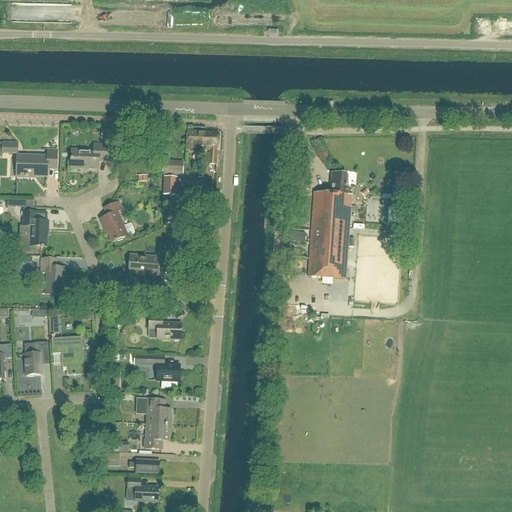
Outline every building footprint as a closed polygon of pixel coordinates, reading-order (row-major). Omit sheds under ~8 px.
[(111,131),(101,131),(101,140),(110,140),(111,131)] [(205,151),(206,134),(188,132),(187,149),(205,151)] [(218,135),(206,134),(205,151),(210,151),(209,165),(216,165),(218,135)] [(17,144),(0,143),(0,158),(1,158),(1,154),(17,154),(17,144)] [(109,145),(94,145),(94,151),(72,151),(71,169),(99,170),(99,162),(108,162),(108,161),(113,161),(113,149),(109,149),(109,145)] [(57,151),(48,151),(47,157),(17,156),(16,176),(25,177),(25,178),(28,178),(28,177),(36,177),(36,178),(47,178),(48,169),(57,170),(57,151)] [(183,163),(163,162),(162,176),(182,177),(183,163)] [(346,176),(332,174),(330,194),(314,193),(308,278),(346,281),(352,196),(347,196),(348,187),(345,187),(346,176)] [(162,178),(161,193),(179,194),(180,178),(162,178)] [(186,189),(185,197),(201,199),(202,191),(186,189)] [(122,211),(119,203),(105,209),(108,217),(101,220),(104,228),(105,227),(112,244),(128,237),(128,236),(134,234),(130,225),(124,228),(118,213),(122,211)] [(400,221),(400,209),(387,208),(386,220),(400,221)] [(37,213),(24,213),(23,228),(31,228),(30,248),(42,248),(42,249),(43,249),(43,248),(46,248),(47,232),(48,232),(49,223),(37,222),(37,213)] [(293,234),(292,243),(305,244),(306,235),(293,234)] [(172,255),(157,254),(157,258),(130,256),(129,275),(160,277),(160,269),(171,270),(172,255)] [(15,258),(14,275),(24,276),(25,269),(32,269),(32,259),(15,258)] [(57,260),(42,260),(41,274),(47,275),(46,296),(64,297),(65,269),(57,269),(57,260)] [(18,314),(20,322),(33,320),(32,312),(18,314)] [(135,315),(116,314),(115,331),(120,332),(121,323),(135,323),(135,315)] [(162,318),(150,318),(149,331),(158,331),(157,340),(181,342),(182,325),(162,324),(162,318)] [(35,321),(36,329),(47,327),(46,320),(35,321)] [(84,375),(82,339),(62,340),(53,340),(53,354),(62,354),(63,369),(67,368),(68,376),(74,376),(76,376),(84,375)] [(49,364),(48,344),(35,345),(25,346),(25,355),(26,377),(42,376),(42,365),(49,364)] [(12,359),(11,346),(0,346),(0,352),(0,355),(0,380),(5,380),(4,360),(12,359)] [(165,358),(148,357),(148,367),(157,367),(157,382),(179,383),(180,367),(165,367),(165,358)] [(113,384),(113,394),(120,394),(121,385),(113,384)] [(148,426),(171,427),(171,425),(171,417),(170,417),(170,411),(164,410),(164,402),(136,400),(136,416),(148,416),(148,426)] [(171,427),(148,426),(147,441),(145,441),(144,450),(162,451),(162,442),(169,443),(169,436),(170,436),(171,428),(171,427)] [(120,456),(102,455),(101,467),(119,468),(120,456)] [(159,462),(136,461),(136,464),(129,464),(129,469),(136,469),(136,474),(159,475),(159,462)] [(141,480),(129,479),(128,490),(136,490),(135,503),(158,504),(158,489),(141,488),(141,480)]
